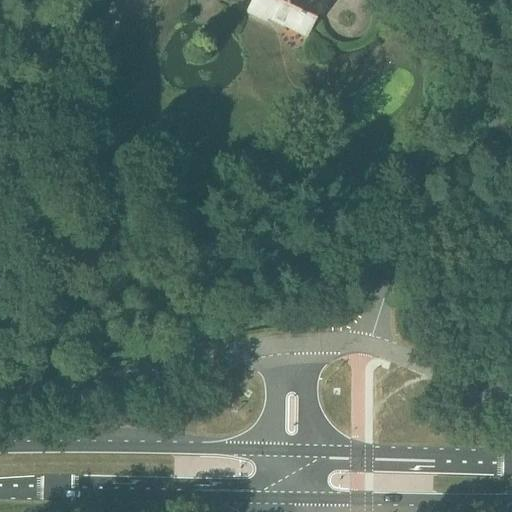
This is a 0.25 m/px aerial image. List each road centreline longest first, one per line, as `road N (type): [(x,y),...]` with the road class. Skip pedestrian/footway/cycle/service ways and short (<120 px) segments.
road 1 (unclassified): [(0,395),(99,385),(291,343)]
road 2 (unclassified): [(364,346),(397,265),(511,98)]
road 3 (primary): [(271,451),(0,446)]
road 4 (primary): [(0,496),(271,499)]
road 5 (primary): [(310,500),(511,499)]
road 6 (primary): [(511,457),(311,451)]
road 7 (unclassified): [(511,403),(364,346)]
